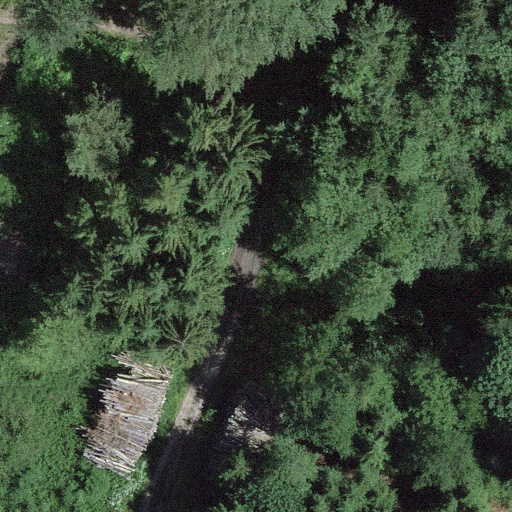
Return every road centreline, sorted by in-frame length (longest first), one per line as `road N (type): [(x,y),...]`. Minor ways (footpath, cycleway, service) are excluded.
road 1 (track): [(281,94),(242,257),(155,511)]
road 2 (track): [(209,361),(307,312),(395,294),(511,285)]
road 3 (track): [(281,94),(102,12),(5,0)]
